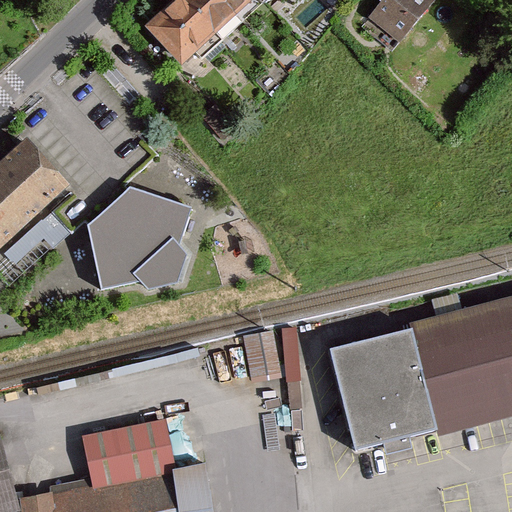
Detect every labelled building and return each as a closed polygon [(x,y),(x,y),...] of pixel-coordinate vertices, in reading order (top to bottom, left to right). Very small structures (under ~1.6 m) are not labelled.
[(184,0),(147,36),(183,73),(260,0),(184,0)] [(435,0),(384,0),(372,15),(403,40),(435,0)] [(80,187),(35,139),(0,171),(0,252),(5,248),(10,253),(80,187)] [(188,246),(200,212),(140,189),(96,229),(108,290),(149,285),(157,294),(185,286),(197,257),(188,246)] [(447,439),(511,421),(511,301),(414,328),(416,335),(343,355),(369,450),(397,443),(444,430),(447,439)] [(287,355),(300,354),(298,325),(286,325),(287,355)] [(92,488),(18,501),(20,511),(219,511),(211,463),(179,469),(171,424),(83,439),(92,488)] [(0,511),(20,511),(18,501),(4,431),(0,431),(0,511)]
